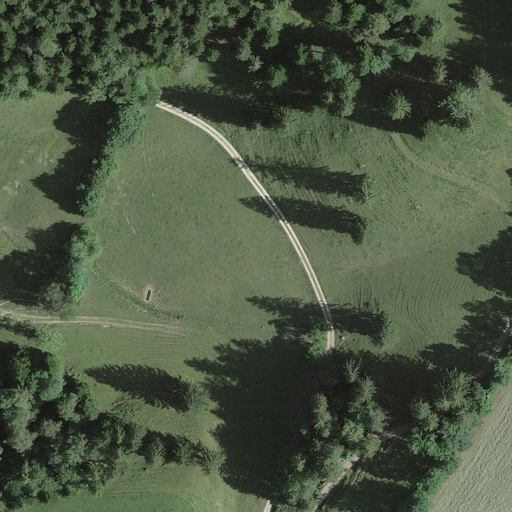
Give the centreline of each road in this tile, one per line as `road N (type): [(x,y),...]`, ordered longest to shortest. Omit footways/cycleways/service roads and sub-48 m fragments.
road 1 (track): [(0,90),(133,93),(214,130),(264,191),(307,262),(330,338),(260,511)]
road 2 (track): [(312,511),(343,469),(382,438),(419,427),(448,405),(511,321)]
